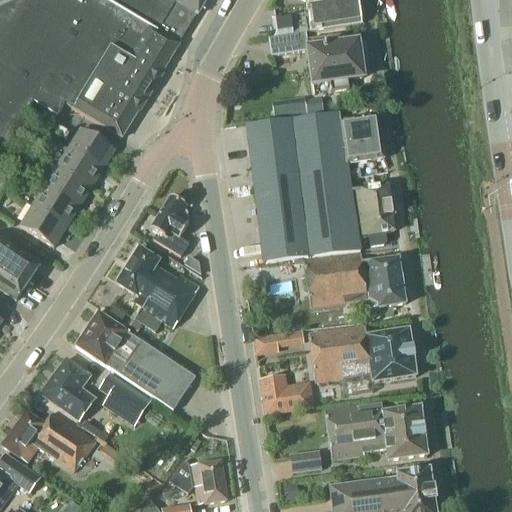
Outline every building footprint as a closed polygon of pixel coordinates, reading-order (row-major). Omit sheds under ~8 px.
[(24,0),(21,5),(0,10),(0,154),(32,102),(56,117),(63,105),(121,140),(147,97),(179,46),(178,45),(196,16),(197,16),(206,0),(24,0)] [(274,37),(304,33),(361,25),(358,0),(350,0),(307,6),(308,13),(271,18),(274,37)] [(305,42),(304,33),(274,37),(268,38),(270,57),(306,52),(311,86),(327,84),(329,94),(347,91),(346,82),(360,80),(355,44),(340,46),(339,37),(305,42)] [(305,116),(303,101),(270,105),(272,120),(305,116)] [(262,266),(303,260),(348,255),(345,229),(348,228),(346,213),(341,214),(338,190),(348,188),(345,165),(382,160),(376,117),(338,123),(337,115),(244,128),(262,266)] [(81,131),(68,150),(101,171),(113,151),(81,131)] [(89,191),(101,171),(68,150),(56,170),(89,191)] [(89,191),(56,170),(44,190),(76,210),(89,191)] [(0,188),(4,191),(8,183),(0,177),(0,188)] [(354,219),(389,214),(386,188),(349,193),(348,188),(338,190),(341,214),(346,213),(353,212),(354,219)] [(31,209),(64,230),(76,210),(44,190),(31,209)] [(171,202),(169,200),(149,232),(155,236),(151,244),(176,259),(184,246),(177,242),(186,228),(185,217),(182,215),(184,211),(183,210),(182,205),(176,201),(171,202)] [(64,230),(31,209),(19,229),(51,249),(64,230)] [(348,255),(359,253),(357,238),(369,237),(370,248),(384,246),(382,234),(392,233),(389,214),(354,219),(353,212),(346,213),(348,228),(345,229),(348,255)] [(0,239),(0,265),(27,284),(40,266),(0,239)] [(157,264),(137,251),(115,286),(136,299),(132,305),(172,331),(197,292),(177,279),(174,284),(152,270),(157,264)] [(359,253),(348,255),(303,260),(309,308),(366,300),(367,310),(403,305),(397,259),(360,265),(359,253)] [(188,260),(184,268),(199,277),(197,266),(188,260)] [(0,292),(15,302),(27,284),(0,265),(0,292)] [(196,379),(97,316),(75,349),(174,413),(196,379)] [(382,382),(396,381),(415,378),(408,332),(365,338),(363,329),(308,337),(314,384),(371,376),(372,384),(382,382)] [(88,379),(65,362),(40,396),(79,425),(95,402),(80,391),(88,379)] [(109,379),(100,392),(109,398),(102,409),(134,430),(150,405),(136,396),(109,379)] [(381,414),(380,405),(324,413),(330,461),(362,457),(361,453),(386,450),(388,463),(426,457),(419,409),(381,414)] [(43,428),(25,415),(2,448),(26,465),(37,450),(73,475),(94,445),(51,416),(43,428)] [(104,445),(108,439),(84,423),(81,429),(104,445)] [(320,471),(318,454),(288,458),(290,474),(320,471)] [(39,482),(4,457),(0,463),(0,509),(16,487),(28,496),(33,489),(39,482)] [(190,468),(184,463),(169,484),(187,497),(192,492),(194,492),(196,507),(226,502),(221,463),(190,468)] [(387,506),(432,500),(428,471),(396,476),(397,481),(330,491),(332,511),(343,511),(360,510),(359,503),(386,499),(387,506)] [(295,488),(283,490),(285,506),(298,504),(295,488)] [(360,510),(343,511),(433,511),(432,500),(387,506),(386,499),(359,503),(360,510)]
